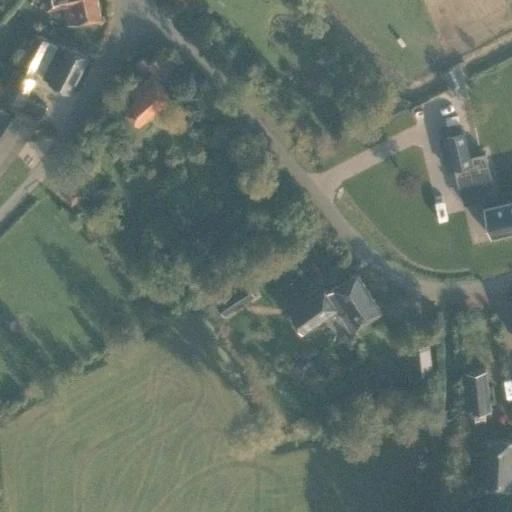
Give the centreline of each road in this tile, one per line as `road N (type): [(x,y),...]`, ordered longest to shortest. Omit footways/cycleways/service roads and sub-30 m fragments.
road 1 (unclassified): [(511,277),(442,288),(395,274),(143,1)]
road 2 (residential): [(0,214),(46,166),(143,1)]
